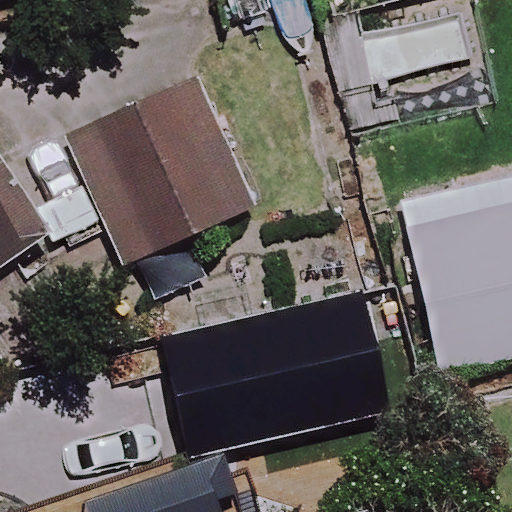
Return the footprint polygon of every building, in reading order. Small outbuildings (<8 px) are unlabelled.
[(410,0),(336,0),(341,18),(410,0)] [(405,15),(386,19),(378,23),(371,29),(365,35),(360,43),(357,51),(355,60),(355,69),(356,77),(358,86),(363,94),(368,101),(375,107),(382,112),(390,115),(399,117),(408,117),(417,116),(425,114),(433,110),(440,104),(446,97),(451,90),(454,82),(456,73),(457,64),(456,55),(453,47),(449,39),(444,32),(437,26),(429,21),(421,18),(412,16),(405,15)] [(242,216),(189,88),(65,140),(119,268),(242,216)] [(0,269),(40,242),(0,184),(0,269)] [(511,210),(389,239),(433,428),(506,411),(504,394),(499,389),(497,387),(494,382),(492,377),(492,371),(492,366),(493,361),(495,355),(497,351),(501,347),(505,344),(510,341),(511,340),(511,210)] [(238,440),(218,348),(100,374),(120,466),(238,440)] [(223,511),(207,468),(86,511),(223,511)]
